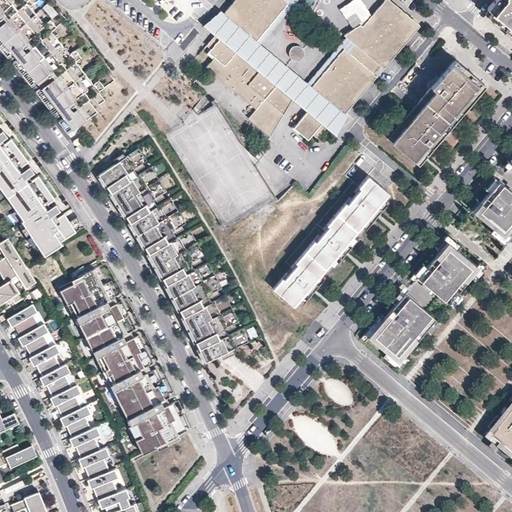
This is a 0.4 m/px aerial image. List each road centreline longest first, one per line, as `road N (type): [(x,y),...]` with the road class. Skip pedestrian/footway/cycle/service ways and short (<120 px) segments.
road 1 (residential): [(0,76),(128,257),(230,459)]
road 2 (residential): [(449,16),(353,131),(442,206)]
road 3 (residential): [(334,338),(511,488)]
road 4 (residential): [(442,206),(334,338)]
road 5 (residential): [(334,338),(230,459)]
road 6 (residential): [(74,511),(9,371)]
